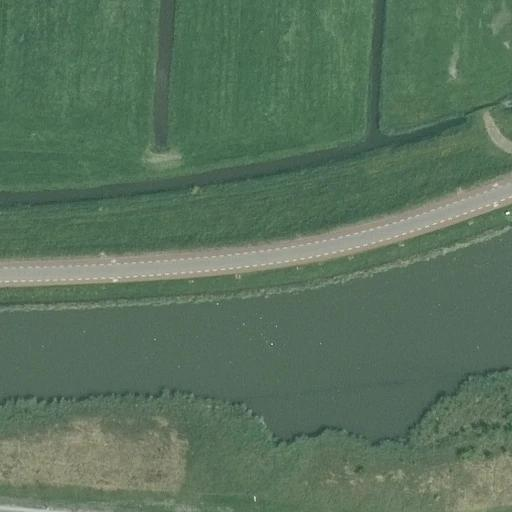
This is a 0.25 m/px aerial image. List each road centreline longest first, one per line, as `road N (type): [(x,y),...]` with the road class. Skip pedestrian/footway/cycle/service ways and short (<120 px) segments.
road 1 (secondary): [(0,276),(271,259),(357,243),(511,192)]
road 2 (track): [(477,26),(478,89),(489,130),(511,151)]
